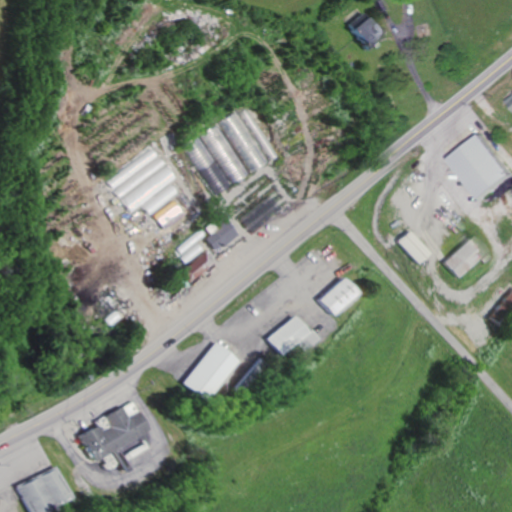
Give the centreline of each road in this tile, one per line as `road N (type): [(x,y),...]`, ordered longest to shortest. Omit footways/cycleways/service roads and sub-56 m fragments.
road 1 (primary): [(0,442),(148,356),(511,58)]
road 2 (residential): [(327,211),(511,406)]
